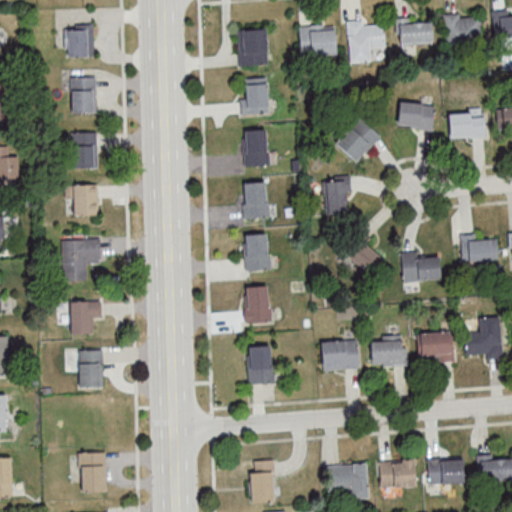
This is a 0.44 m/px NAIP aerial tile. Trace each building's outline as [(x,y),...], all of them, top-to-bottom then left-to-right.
[(511,36),(511,13),(493,14),(493,37),(511,36)] [(445,17),(446,45),(482,44),(481,16),(445,17)] [(368,28),(367,19),(347,20),(349,62),(370,61),(370,49),(385,49),(384,27),(368,28)] [(397,21),(397,45),(433,45),(433,21),(397,21)] [(93,23),(65,23),(65,56),(93,56),(93,23)] [(299,26),(301,56),(337,54),(334,23),(299,26)] [(238,30),(239,65),(268,64),(267,29),(238,30)] [(95,112),(95,76),(71,76),(71,112),(95,112)] [(268,113),(268,77),(246,77),(246,93),(241,93),(241,113),(268,113)] [(433,128),(434,103),(400,102),(398,127),(433,128)] [(511,106),(499,107),(499,132),(511,132),(511,106)] [(449,137),(485,137),(485,109),(449,109),(449,137)] [(335,144),(356,163),(380,136),(359,117),(335,144)] [(244,165),(268,165),(268,129),(244,129),(244,165)] [(97,131),(72,131),(72,168),(97,168),(97,131)] [(0,185),(19,185),(18,155),(11,156),(11,146),(0,146),(0,185)] [(350,214),(348,178),(325,179),(327,215),(350,214)] [(244,218),(268,217),(266,181),(242,182),(244,218)] [(98,214),(98,184),(66,184),(66,198),(74,198),(74,214),(98,214)] [(244,270),(269,269),(268,233),(244,234),(244,270)] [(344,250),(367,274),(383,258),(359,235),(344,250)] [(460,236),(461,260),(498,260),(497,235),(460,236)] [(88,263),(100,263),(99,238),(62,239),(62,280),(88,280),(88,263)] [(440,253),(402,253),(402,281),(440,280),(440,253)] [(244,322),(269,322),(269,285),(244,285),(244,322)] [(101,301),(71,301),(71,332),(92,332),(92,320),(101,320),(101,301)] [(466,355),(498,355),(498,324),(466,324),(466,355)] [(453,360),(453,331),(419,332),(420,361),(453,360)] [(7,335),(0,335),(0,374),(8,375),(7,335)] [(406,335),(371,335),(372,366),(407,365),(406,335)] [(356,339),(321,341),(323,370),(358,367),(356,339)] [(272,346),(248,346),(248,383),(272,383),(272,346)] [(103,387),(102,349),(79,349),(79,387),(103,387)] [(105,452),(79,452),(79,491),(105,491),(105,452)] [(0,496),(12,496),(11,456),(0,456),(0,496)] [(511,479),(511,457),(477,458),(477,481),(511,479)] [(428,483),(463,483),(463,458),(428,458),(428,483)] [(275,459),(254,460),(254,471),(250,471),(251,502),(275,501),(275,459)] [(379,461),(379,488),(416,488),(415,461),(379,461)] [(327,465),(328,498),(369,496),(367,463),(327,465)]
